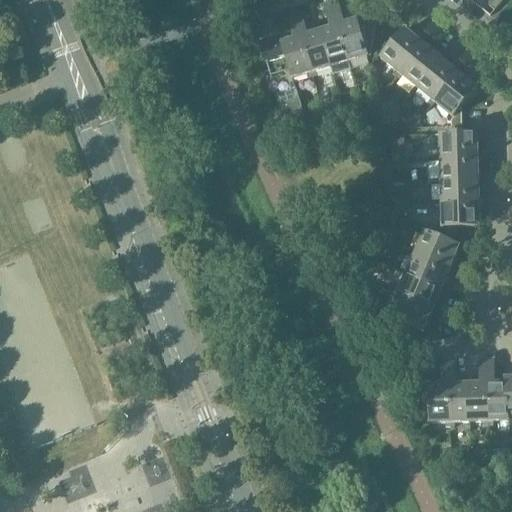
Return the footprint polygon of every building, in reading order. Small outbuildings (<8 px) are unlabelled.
[(505,0),(494,0),(489,7),(495,12),(505,0)] [(337,1),(330,3),(335,18),(342,16),(337,1)] [(335,18),(330,3),(323,5),(327,20),(335,18)] [(300,12),(293,14),(298,29),(305,27),(300,12)] [(298,29),(293,14),(286,16),(291,31),(298,29)] [(282,44),(275,19),(262,23),(268,40),(260,42),(271,79),(286,75),(291,93),(277,97),(285,125),(305,119),(294,81),(293,81),(282,44)] [(357,21),(337,27),(349,64),(368,58),(357,21)] [(424,34),(430,39),(440,26),(434,21),(424,34)] [(440,26),(430,39),(435,43),(446,31),(440,26)] [(319,33),(330,70),(349,64),(337,27),(319,33)] [(381,61),(399,76),(424,46),(405,31),(381,61)] [(319,33),(301,38),(312,75),(330,70),(319,33)] [(301,38),(282,44),(293,81),(294,81),(312,75),(301,38)] [(399,76),(417,90),(441,60),(424,46),(399,76)] [(459,63),(465,67),(475,55),(469,50),(459,63)] [(475,55),(465,67),(471,72),(481,60),(475,55)] [(459,75),(441,60),(417,90),(435,105),(459,75)] [(459,75),(435,105),(453,120),(478,90),(459,75)] [(440,137),(440,161),(479,160),(478,136),(440,137)] [(440,161),(441,184),(480,182),(479,160),(440,161)] [(441,184),(442,206),(480,205),(480,182),(441,184)] [(480,205),(442,206),(443,230),(481,229),(480,205)] [(425,233),(415,255),(451,270),(460,248),(425,233)] [(415,255),(406,276),(442,291),(451,270),(415,255)] [(462,267),(459,274),(474,280),(477,273),(462,267)] [(474,280),(459,274),(457,281),(471,287),(474,280)] [(442,291),(406,276),(398,297),(433,312),(442,291)] [(433,312),(398,297),(388,319),(424,334),(433,312)] [(445,309),(442,316),(457,322),(460,315),(445,309)] [(457,322),(442,316),(439,323),(454,329),(457,322)] [(488,385),(469,386),(469,424),(489,424),(488,385)] [(508,419),(506,385),(488,385),(489,424),(509,423),(509,419),(508,419)] [(450,425),(449,386),(429,387),(430,425),(450,425)] [(469,386),(449,386),(450,425),(469,424),(469,386)]
